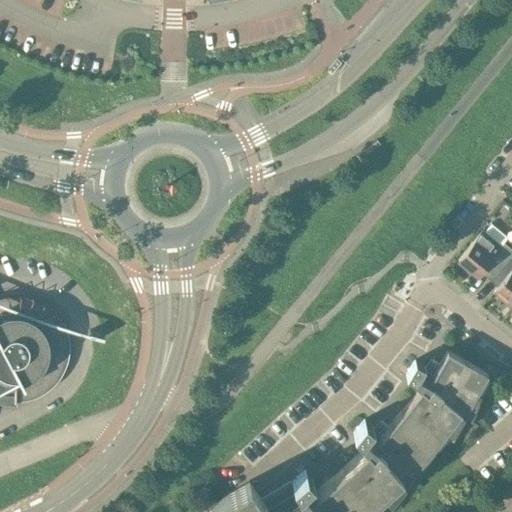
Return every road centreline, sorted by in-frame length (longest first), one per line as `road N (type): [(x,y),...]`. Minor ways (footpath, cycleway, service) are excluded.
road 1 (secondary): [(221,187),(344,130),(467,0)]
road 2 (secondary): [(421,0),(333,94),(210,152)]
road 3 (unknown): [(0,291),(54,308),(69,338),(58,385),(0,427)]
road 4 (tertiary): [(159,385),(181,331),(187,236)]
road 5 (residential): [(430,291),(428,272),(511,167)]
road 6 (tertiary): [(155,238),(159,385)]
road 7 (unclassified): [(0,462),(96,422),(133,434)]
road 8 (secondary): [(121,158),(67,157),(0,140)]
